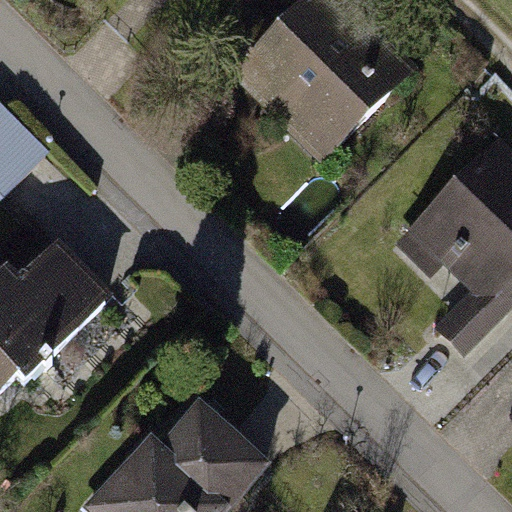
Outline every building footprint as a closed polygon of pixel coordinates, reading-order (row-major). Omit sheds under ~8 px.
[(321,0),(235,82),(322,174),(418,83),(339,0),(321,0)] [(0,225),(55,169),(0,116),(0,225)] [(511,167),(495,150),(402,245),(466,307),(436,337),(466,366),(511,318),(511,167)] [(0,290),(0,409),(43,365),(58,379),(119,318),(59,259),(20,299),(6,284),(0,290)] [(244,511),(273,480),(200,416),(163,457),(151,446),(93,511),(244,511)]
